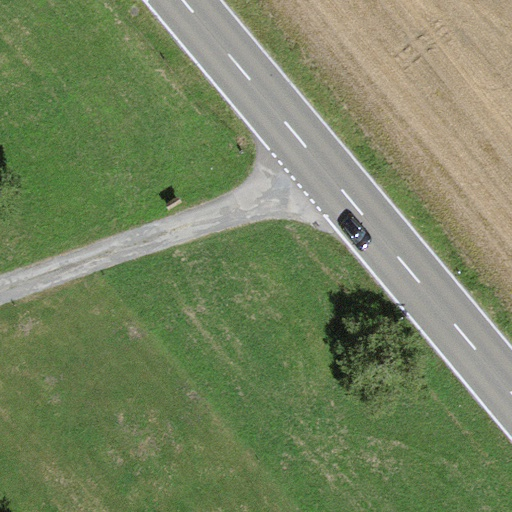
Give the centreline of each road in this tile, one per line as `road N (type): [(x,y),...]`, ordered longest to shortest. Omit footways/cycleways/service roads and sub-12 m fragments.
road 1 (primary): [(184,0),(511,391)]
road 2 (track): [(307,147),(250,192),(0,292)]
